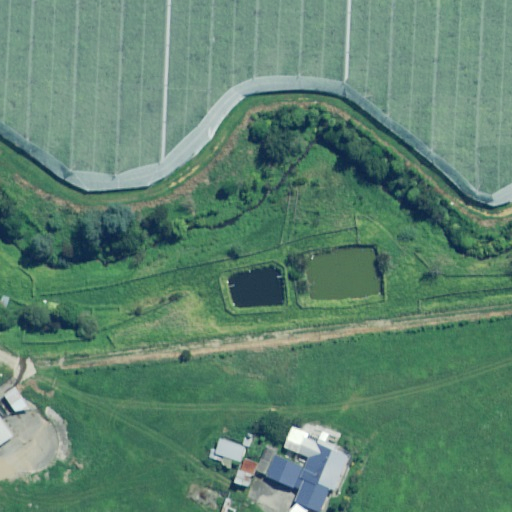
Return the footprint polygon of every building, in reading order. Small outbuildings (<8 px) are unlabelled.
[(27,406),(14,387),(4,394),(16,413),(27,406)] [(61,412),(34,392),(28,401),(54,421),(61,412)] [(0,443),(12,435),(0,418),(0,443)] [(297,502),(288,510),(289,511),(311,511),(306,506),(310,507),(320,511),(329,487),(335,490),(349,455),(335,449),(337,444),(327,440),(330,433),(322,430),(317,441),(307,437),(309,432),(292,426),(284,446),(309,456),(305,466),(266,450),(257,472),(299,489),(294,501),(297,502)] [(239,463),(231,461),(228,470),(236,473),(237,473),(235,481),(248,485),(255,462),(243,458),(246,446),(219,438),(216,451),(211,449),(209,457),(222,460),(223,455),(241,461),(241,464),(239,463)] [(68,447),(59,445),(56,459),(65,461),(68,447)] [(222,493),(188,479),(180,498),(215,511),(222,493)] [(233,511),(237,502),(226,498),(220,511),(233,511)]
